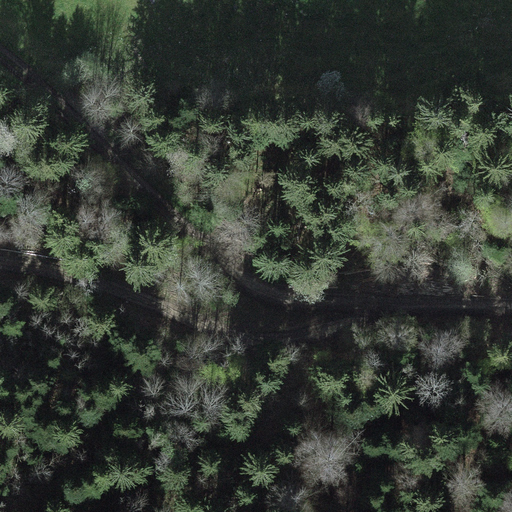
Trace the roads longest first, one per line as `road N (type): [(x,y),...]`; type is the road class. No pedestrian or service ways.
road 1 (track): [(0,59),(249,291),(293,308),(511,307)]
road 2 (track): [(0,263),(159,305),(233,343),(277,347),(353,331),(390,306)]
